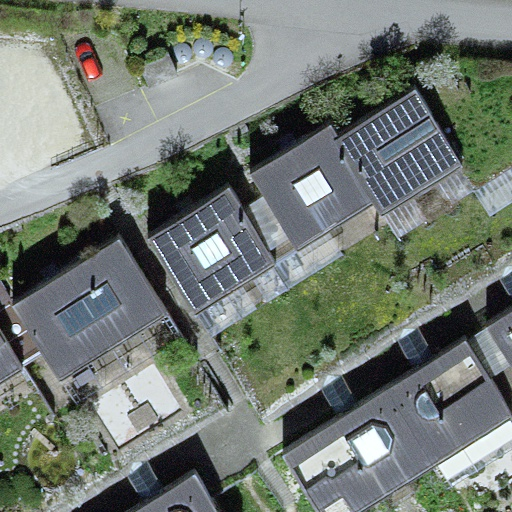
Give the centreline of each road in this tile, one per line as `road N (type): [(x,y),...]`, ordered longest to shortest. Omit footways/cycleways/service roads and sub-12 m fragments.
road 1 (residential): [(0,211),(129,159),(255,92),(328,4)]
road 2 (residential): [(511,25),(328,4)]
road 3 (trunk): [(511,412),(358,511)]
